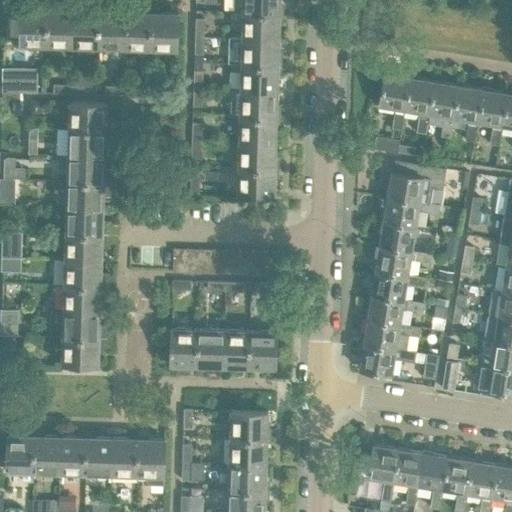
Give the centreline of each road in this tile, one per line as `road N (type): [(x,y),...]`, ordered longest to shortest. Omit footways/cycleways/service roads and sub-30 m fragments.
road 1 (residential): [(320,238),(330,0)]
road 2 (residential): [(320,238),(123,232)]
road 3 (residential): [(511,420),(320,393)]
road 4 (residential): [(320,393),(320,238)]
